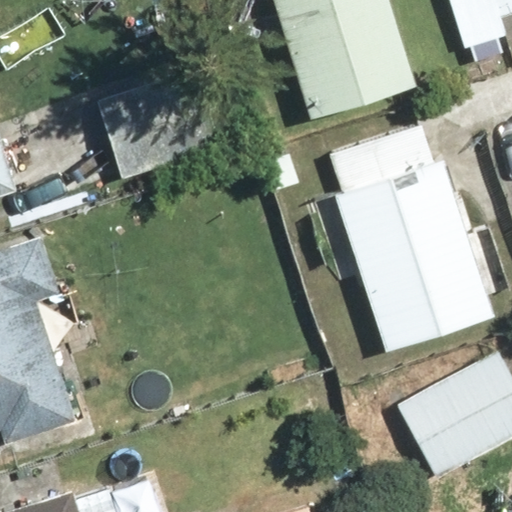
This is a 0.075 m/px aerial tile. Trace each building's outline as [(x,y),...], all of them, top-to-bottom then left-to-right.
[(260,0),(295,115),(403,83),(377,0),(260,0)] [(92,110),(110,172),(210,143),(192,81),(92,110)] [(333,186),(320,190),(372,349),(480,314),(414,117),(320,148),(333,186)] [(29,233),(0,241),(0,438),(60,420),(23,297),(46,290),(29,233)] [(511,432),(511,393),(487,347),(384,403),(426,480),(511,432)] [(0,511),(66,511),(58,485),(0,503),(0,511)] [(312,511),(308,499),(268,511),(312,511)]
